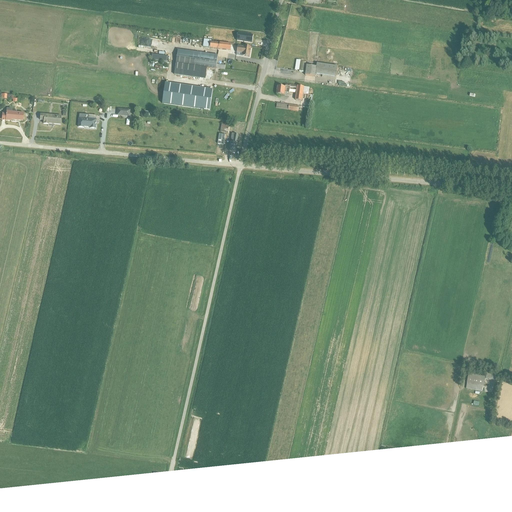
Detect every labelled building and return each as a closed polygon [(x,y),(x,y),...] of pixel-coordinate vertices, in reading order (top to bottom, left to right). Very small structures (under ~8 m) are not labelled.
[(204,39),(203,47),(230,51),(231,44),(211,42),(211,40),(204,39)] [(238,46),(236,55),(250,57),(251,47),(243,46),(243,47),(238,46)] [(178,50),(174,75),(205,79),(207,68),(216,69),(216,68),(225,70),(225,66),(216,64),(218,55),(178,50)] [(168,63),(169,58),(153,55),(152,60),(168,63)] [(307,66),(305,75),(315,77),(316,74),(336,77),(338,66),(317,63),(316,67),(307,66)] [(165,83),(162,104),(210,111),(213,90),(165,83)] [(303,94),(304,87),(286,84),(285,87),(277,86),(276,94),(284,95),(285,93),(289,93),(289,92),(296,93),(295,100),(302,101),(303,94)] [(2,113),(2,120),(11,121),(11,120),(23,121),(23,113),(12,112),(12,109),(6,108),(6,113),(2,113)] [(118,109),(117,116),(130,117),(131,110),(118,109)] [(40,114),(40,120),(44,120),(43,124),(48,124),(60,125),(61,116),(40,114)] [(80,114),(78,127),(84,128),(84,127),(90,127),(90,128),(96,129),(97,115),(80,114)] [(222,123),(220,132),(228,133),(229,125),(222,123)] [(232,134),(229,151),(235,152),(238,135),(232,134)] [(487,372),(486,379),(495,381),(496,374),(487,372)] [(469,373),(466,389),(482,392),(485,376),(469,373)]
